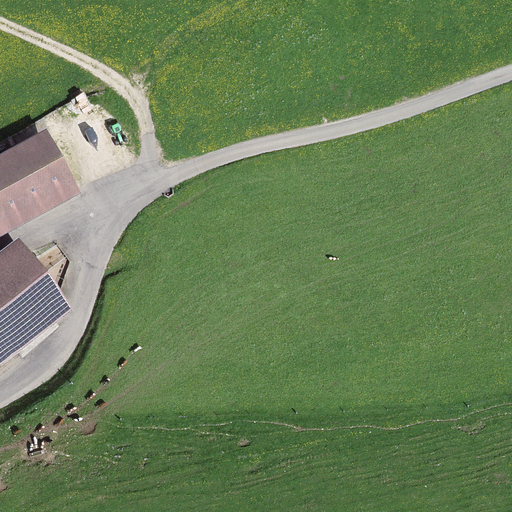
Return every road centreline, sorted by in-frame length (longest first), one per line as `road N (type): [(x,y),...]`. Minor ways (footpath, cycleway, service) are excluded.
road 1 (unclassified): [(0,393),(65,336),(113,224),(153,184),(222,156),(367,121),(511,72)]
road 2 (track): [(153,184),(136,98),(103,71),(0,23)]
